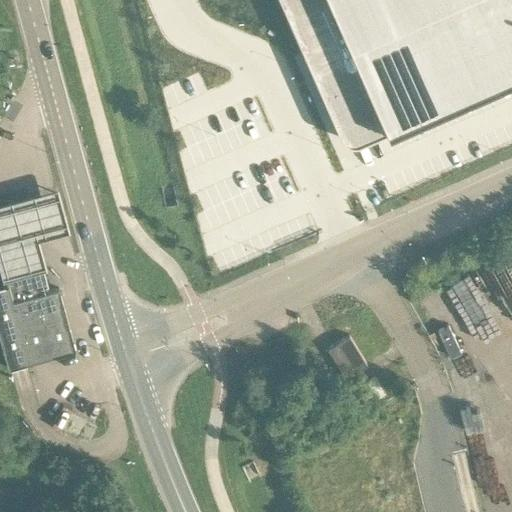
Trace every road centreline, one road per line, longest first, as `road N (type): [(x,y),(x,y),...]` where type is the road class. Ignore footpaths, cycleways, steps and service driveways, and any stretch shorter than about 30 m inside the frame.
road 1 (unclassified): [(127,361),(511,187)]
road 2 (tertiary): [(127,361),(27,0)]
road 3 (unknown): [(362,255),(417,349),(461,511)]
road 4 (tertiary): [(184,511),(127,361)]
